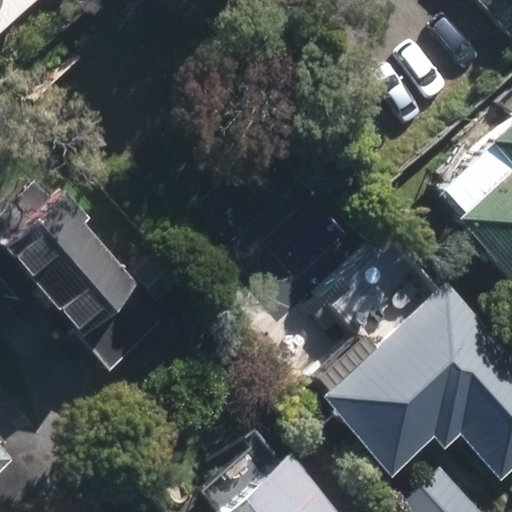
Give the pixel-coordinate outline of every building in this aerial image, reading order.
[(511,162),(455,210),(511,276),(511,121),(491,139),(511,162)] [(26,179),(0,203),(0,275),(88,370),(150,312),(26,179)] [(511,353),(437,270),(309,384),(380,464),(441,410),(494,470),(511,453),(511,353)] [(325,511),(277,448),(192,511),(325,511)] [(486,511),(435,456),(396,492),(414,511),(486,511)]
